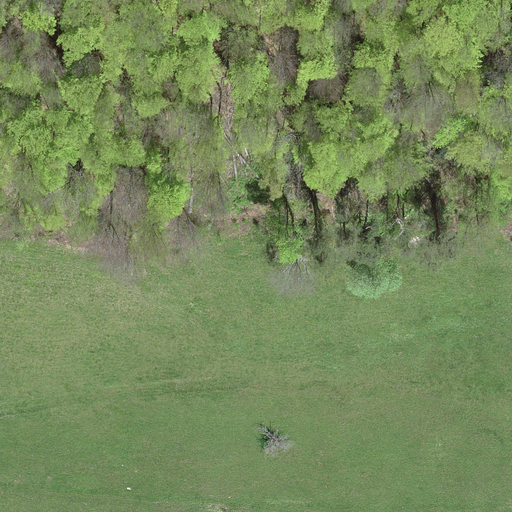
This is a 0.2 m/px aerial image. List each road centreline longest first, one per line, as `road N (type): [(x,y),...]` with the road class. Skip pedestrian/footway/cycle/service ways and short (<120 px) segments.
road 1 (track): [(0,413),(511,326)]
road 2 (track): [(0,485),(160,502),(459,511)]
